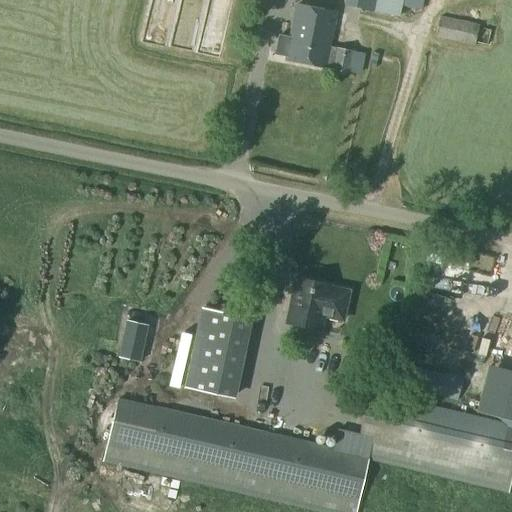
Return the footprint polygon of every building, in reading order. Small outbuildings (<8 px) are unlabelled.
[(197,0),(188,39),(211,45),(222,0),(197,0)] [(344,0),(344,4),(397,15),(399,4),(419,8),(420,0),(344,0)] [(275,53),(274,55),(284,57),(284,60),(324,67),(347,72),(352,51),(328,46),(334,12),(294,5),(288,35),(288,36),(278,35),(275,53)] [(481,32),(482,10),(429,8),(428,30),(481,32)] [(455,32),(444,82),(469,88),(480,37),(455,32)] [(420,232),(419,250),(438,252),(439,233),(420,232)] [(438,252),(434,267),(460,273),(463,258),(438,252)] [(294,277),(285,322),(322,329),(323,319),(344,323),(350,290),(329,286),(330,283),(294,277)] [(200,311),(186,389),(233,398),(248,319),(200,311)] [(127,321),(119,358),(139,362),(147,326),(127,321)] [(386,362),(381,382),(456,400),(461,381),(386,362)] [(120,403),(106,465),(315,511),(358,511),(370,461),(511,492),(511,486),(511,426),(370,394),(361,437),(339,432),(335,452),(120,403)]
